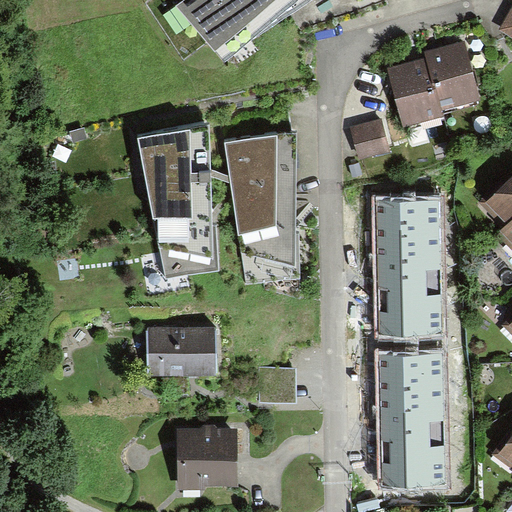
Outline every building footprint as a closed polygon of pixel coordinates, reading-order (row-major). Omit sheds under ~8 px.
[(178,0),(225,56),(307,0),(178,0)] [(511,0),(510,0),(498,26),(511,32),(511,0)] [(436,74),(443,102),(480,92),(465,37),(424,48),(426,53),(432,75),(436,74)] [(432,75),(426,53),(388,63),(404,120),(445,109),(443,102),(436,74),(432,75)] [(209,114),(138,131),(167,275),(219,263),(216,217),(213,217),(211,171),(209,114)] [(382,116),(351,124),(359,156),(390,147),(382,116)] [(297,123),(225,134),(246,282),(300,274),(300,226),(296,226),(297,123)] [(511,167),(478,199),(500,222),(511,210),(511,167)] [(511,210),(500,222),(500,223),(504,228),(499,233),(511,245),(511,210)] [(191,369),(217,368),(215,321),(146,323),(148,371),(191,369)] [(259,366),(260,399),(297,398),(296,366),(259,366)] [(209,426),(178,427),(179,486),(205,485),(204,481),(237,480),(236,425),(209,426)] [(511,426),(493,451),(511,465),(511,426)]
